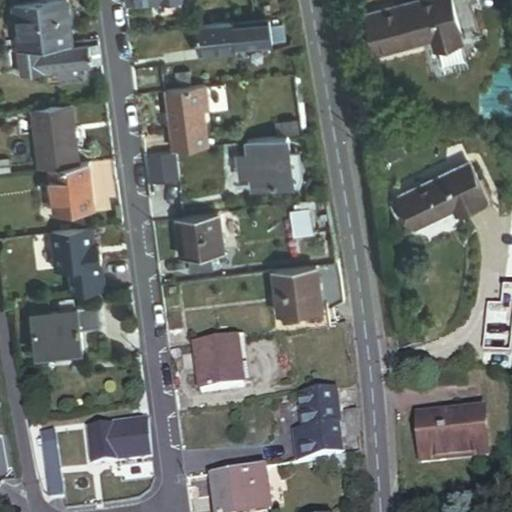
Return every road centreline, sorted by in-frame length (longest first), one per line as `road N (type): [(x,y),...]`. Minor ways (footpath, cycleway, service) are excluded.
road 1 (residential): [(305,0),(353,250),(378,511)]
road 2 (residential): [(107,0),(172,507)]
road 3 (residential): [(40,511),(0,312)]
